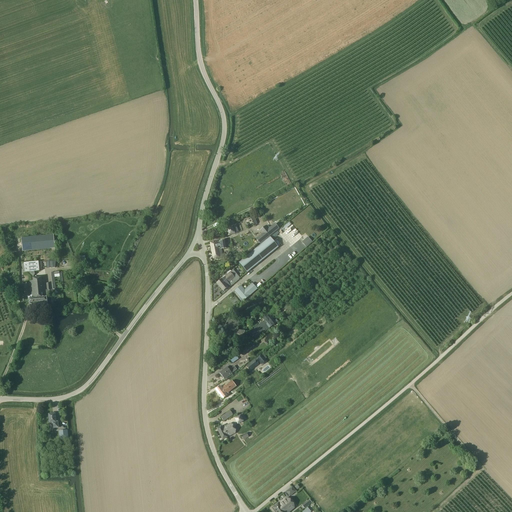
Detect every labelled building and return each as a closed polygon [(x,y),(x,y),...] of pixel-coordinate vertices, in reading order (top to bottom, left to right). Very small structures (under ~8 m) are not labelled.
[(225,237),(228,236),(229,236),(236,234),(235,233),(253,225),(250,218),(245,220),(239,222),(240,224),(232,227),(223,231),(222,231),(225,237)] [(262,233),(256,238),(260,244),(279,229),(274,223),(268,228),(266,226),(260,231),(262,233)] [(53,235),(21,238),(23,252),(55,248),(53,235)] [(248,255),(238,263),(242,268),(247,274),(254,268),(279,248),(270,237),(269,238),(248,255)] [(306,247),(312,242),(308,237),(302,242),(306,247)] [(222,257),(221,249),(227,248),(225,241),(217,242),(210,243),(213,259),(220,258),(222,257)] [(24,263),(24,264),(22,264),(23,273),(25,273),(40,272),(39,267),(42,266),(41,262),(38,262),(24,263)] [(228,288),(227,287),(230,286),(231,287),(239,280),(239,279),(240,278),(238,276),(237,277),(232,271),(217,283),(224,291),(228,288)] [(28,296),(29,299),(30,310),(48,308),(45,281),(44,281),(30,282),(30,284),(23,284),(25,296),(28,296)] [(257,289),(262,284),(260,282),(255,286),(254,285),(245,293),(240,287),(235,291),(244,301),(253,293),(257,289)] [(264,321),(249,333),(255,340),(272,327),(275,325),(267,316),(263,319),(264,321)] [(228,329),(228,339),(234,340),(234,339),(237,340),(238,338),(237,338),(241,339),(241,338),(243,332),(239,331),(238,333),(237,333),(237,332),(234,332),(234,331),(235,332),(239,323),(232,320),(232,321),(228,320),(225,327),(228,329)] [(255,360),(246,367),(250,372),(259,365),(257,363),(259,362),(262,366),(267,361),(265,359),(267,358),(263,353),(255,360)] [(220,373),(225,379),(232,374),(237,370),(234,366),(229,370),(227,367),(220,373)] [(220,387),(216,390),(222,398),(223,399),(229,394),(228,393),(236,387),(232,381),(226,386),(225,385),(221,388),(220,387)] [(233,415),(230,411),(221,417),(224,422),(233,415)] [(49,424),(52,423),(53,429),(58,428),(58,422),(56,423),(55,414),(49,415),(49,424)] [(241,416),(240,415),(234,419),(238,425),(244,422),(244,421),(246,420),(243,414),(241,416)] [(222,428),(221,427),(217,429),(223,440),(227,438),(234,434),(229,425),(225,427),(225,426),(222,428)] [(273,508),(275,511),(288,511),(294,508),(287,498),(279,504),(278,504),(273,508)] [(309,499),(302,506),(305,509),(312,502),(309,499)]
